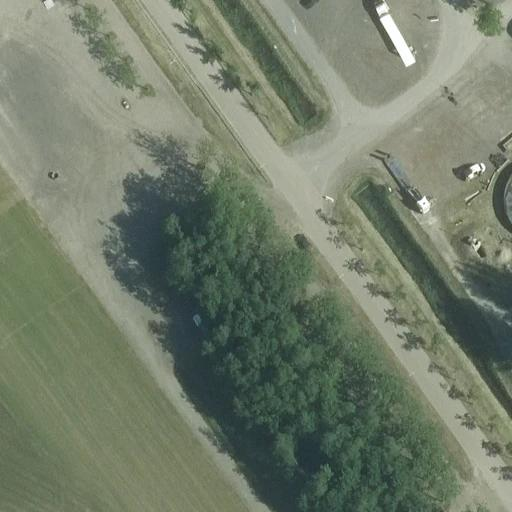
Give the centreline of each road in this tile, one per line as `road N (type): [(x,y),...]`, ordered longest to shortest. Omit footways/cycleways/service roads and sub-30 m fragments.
road 1 (track): [(468,511),(105,0)]
road 2 (track): [(260,511),(0,132)]
